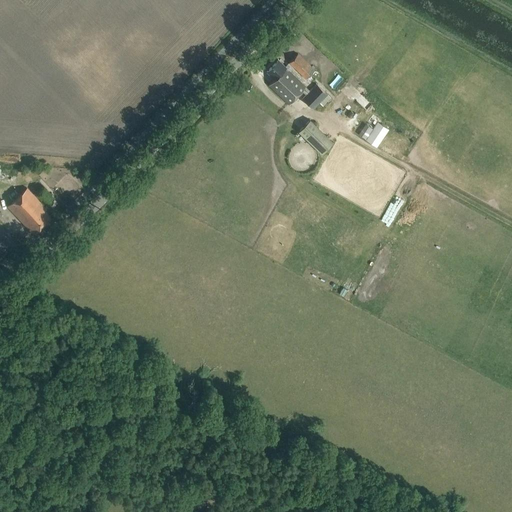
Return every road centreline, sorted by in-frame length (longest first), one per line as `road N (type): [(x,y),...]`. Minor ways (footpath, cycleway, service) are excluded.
road 1 (tertiary): [(0,295),(298,0)]
road 2 (track): [(331,127),(511,224)]
